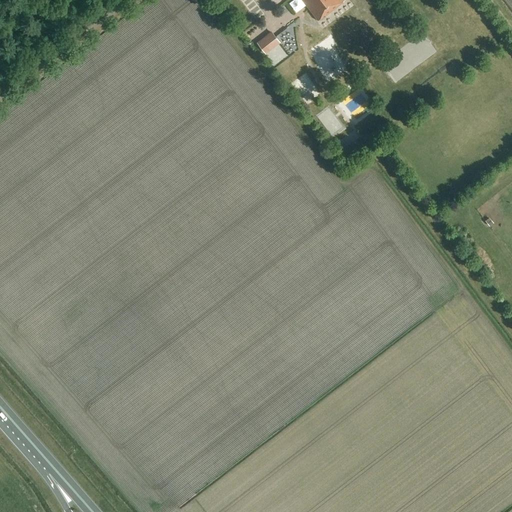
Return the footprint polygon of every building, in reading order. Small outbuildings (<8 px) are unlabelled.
[(302,0),(318,21),(344,1),(343,0),(302,0)] [(295,24),(292,25),(290,29),(290,32),(293,36),(297,36),(300,35),(302,32),(302,28),(299,25),(295,24)] [(255,43),(265,55),(280,43),(271,32),(255,43)] [(309,36),(292,47),(308,70),(324,59),(309,36)] [(280,53),(271,61),(278,69),(287,62),(280,53)] [(351,127),(335,139),(340,145),(356,133),(351,127)] [(341,151),(346,158),(359,149),(354,142),(341,151)] [(489,217),(485,220),(489,226),(493,223),(489,217)]
